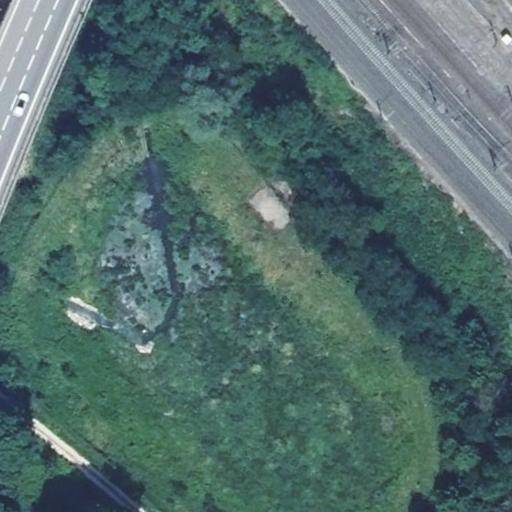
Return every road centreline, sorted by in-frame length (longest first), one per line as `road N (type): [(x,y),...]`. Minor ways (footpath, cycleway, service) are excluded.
road 1 (track): [(0,396),(137,511)]
road 2 (motorway): [(0,114),(48,0)]
